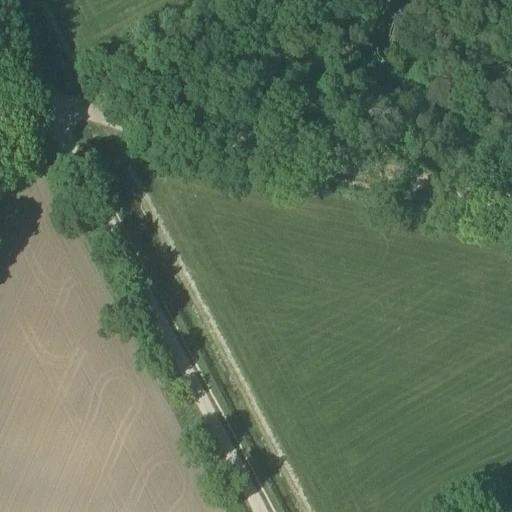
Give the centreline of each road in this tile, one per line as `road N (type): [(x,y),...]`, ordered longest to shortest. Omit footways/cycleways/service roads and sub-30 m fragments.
road 1 (track): [(511,201),(47,105)]
road 2 (track): [(47,105),(255,511)]
road 3 (unclassified): [(0,93),(47,105),(0,17)]
